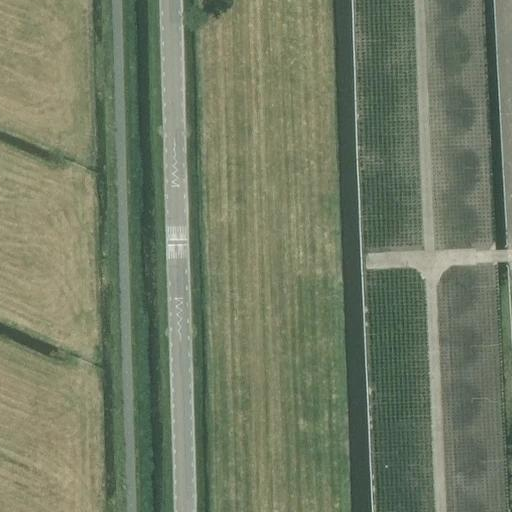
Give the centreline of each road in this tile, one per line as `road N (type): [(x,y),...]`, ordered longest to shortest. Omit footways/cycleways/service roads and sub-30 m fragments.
road 1 (track): [(438,511),(417,0)]
road 2 (tertiary): [(183,511),(169,0)]
